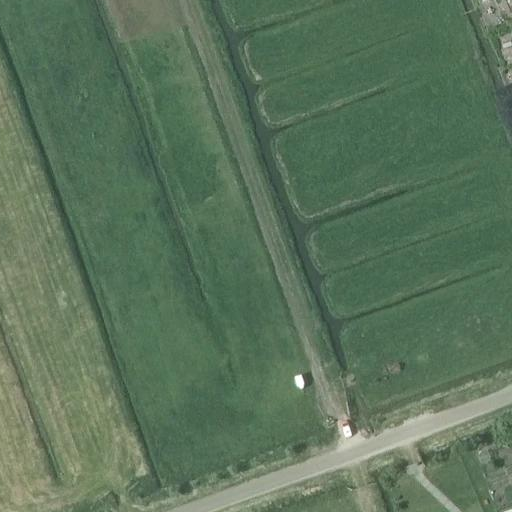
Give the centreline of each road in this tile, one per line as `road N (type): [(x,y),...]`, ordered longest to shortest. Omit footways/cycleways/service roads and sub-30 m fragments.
road 1 (track): [(192,0),(355,453)]
road 2 (unclassified): [(193,511),(511,398)]
